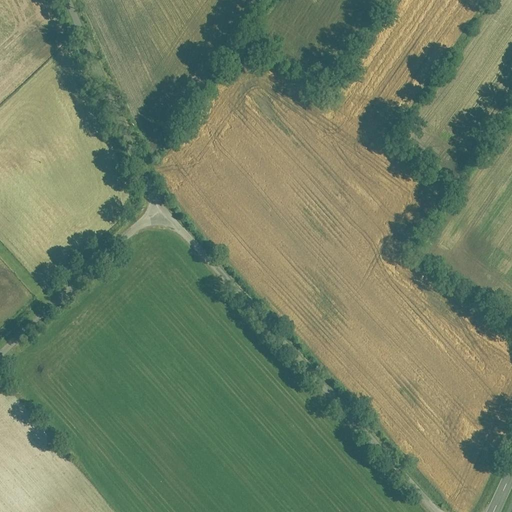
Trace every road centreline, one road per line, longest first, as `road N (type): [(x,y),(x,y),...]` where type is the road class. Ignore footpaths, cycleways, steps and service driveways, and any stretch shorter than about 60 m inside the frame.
road 1 (unclassified): [(437,511),(184,232),(151,223)]
road 2 (unclassified): [(151,223),(146,185),(66,0)]
road 3 (unclassified): [(0,347),(115,243),(151,223)]
